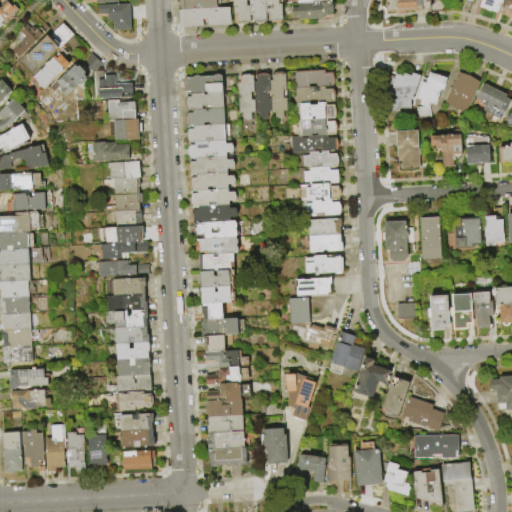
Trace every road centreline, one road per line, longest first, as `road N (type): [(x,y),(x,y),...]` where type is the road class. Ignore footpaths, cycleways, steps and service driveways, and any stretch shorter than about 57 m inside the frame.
road 1 (residential): [(356,0),(369,305),(382,333),(465,396),(488,444),(498,511)]
road 2 (tertiary): [(159,54),(183,493)]
road 3 (tertiary): [(159,54),(451,38),(511,57)]
road 4 (tertiary): [(183,493),(0,503)]
road 5 (residential): [(511,188),(366,197)]
